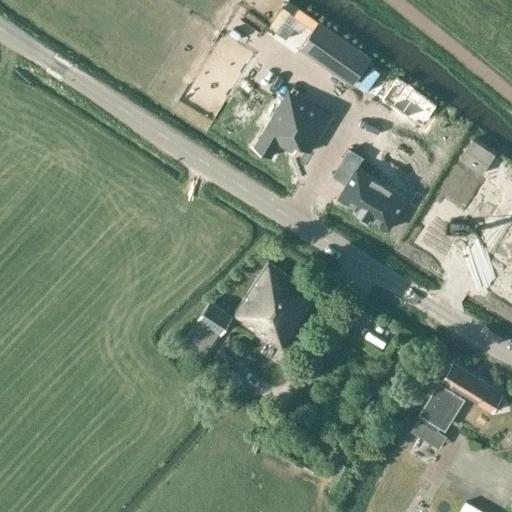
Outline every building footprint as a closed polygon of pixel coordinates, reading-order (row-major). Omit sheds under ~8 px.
[(300,47),(352,84),(371,58),(319,21),(300,47)] [(437,104),(398,77),(383,98),(422,125),(437,104)] [(282,101),(255,145),(272,155),(280,142),(293,150),(298,143),(310,150),(332,115),(307,100),(300,112),(282,101)] [(350,147),(333,174),(347,182),(338,196),(358,208),(357,210),(369,217),(370,215),(389,227),(408,197),(358,166),(364,156),(350,147)] [(436,221),(421,246),(446,262),(461,237),(474,245),(507,190),(490,179),(472,208),(452,195),(448,201),(442,198),(430,218),(436,221)] [(506,268),(490,292),(511,306),(511,226),(491,258),(506,268)] [(283,346),(318,294),(268,260),(234,313),(283,346)] [(223,331),(234,314),(211,299),(199,316),(223,331)] [(497,410),(503,399),(500,397),(503,392),(454,363),(453,362),(419,418),(437,429),(460,392),(492,411),(493,408),(497,410)] [(328,484),(341,490),(352,467),(340,461),(328,484)] [(462,511),(508,511),(473,494),(462,511)]
